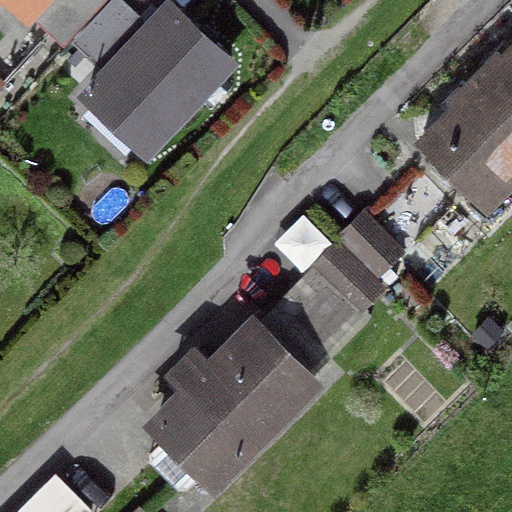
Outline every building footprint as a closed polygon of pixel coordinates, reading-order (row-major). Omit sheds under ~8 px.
[(12,0),(30,16),(32,14),(44,0),(12,0)] [(72,37),(106,0),(44,0),(32,14),(65,45),(72,37)] [(102,65),(147,17),(128,0),(106,0),(72,37),(102,65)] [(238,58),(176,0),(163,0),(147,17),(102,65),(79,88),(148,153),(238,58)] [(498,44),(471,71),(511,114),(511,39),(502,48),(498,44)] [(451,101),(415,135),(482,204),(511,176),(511,114),(471,71),(446,96),(451,101)] [(319,391),(247,325),(153,425),(225,492),(319,391)] [(87,511),(73,492),(55,511),(87,511)]
